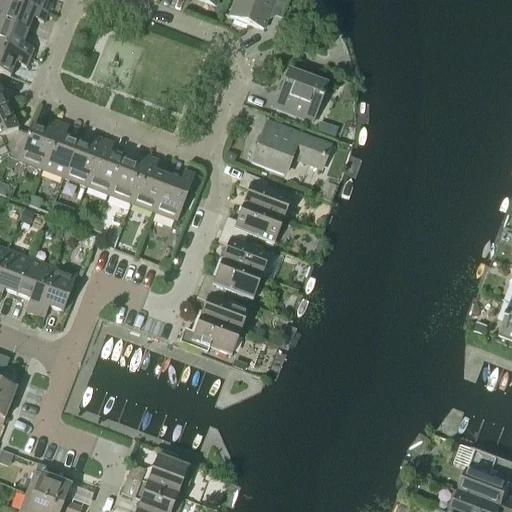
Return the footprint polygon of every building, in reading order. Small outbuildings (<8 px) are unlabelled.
[(45,16),(2,0),(0,0),(0,24),(26,34),(31,21),(42,25),(45,16)] [(38,2),(38,0),(2,0),(45,16),(49,6),(38,2)] [(192,0),(214,8),(217,0),(192,0)] [(283,16),(288,0),(235,0),(232,8),(228,20),(261,32),(270,11),(283,16)] [(21,47),(26,35),(26,34),(0,24),(0,49),(28,61),(29,60),(32,51),(26,49),(21,47)] [(0,76),(8,80),(14,66),(19,68),(25,70),(28,61),(0,49),(0,76)] [(311,125),(325,88),(312,83),(311,79),(303,76),(300,78),(287,74),(273,111),(311,125)] [(27,137),(16,133),(6,110),(0,112),(0,160),(6,157),(8,161),(17,164),(27,137)] [(27,137),(17,164),(40,173),(57,126),(48,122),(44,133),(30,128),(27,137)] [(62,181),(76,145),(63,140),(65,135),(67,129),(57,126),(40,173),(62,181)] [(319,171),(327,149),(266,126),(251,166),(282,177),(289,160),(319,171)] [(84,190),(102,143),(93,139),(89,150),(76,145),(62,181),(84,190)] [(107,198),(121,163),(108,158),(110,152),(112,147),(102,143),(84,190),(107,198)] [(129,207),(147,160),(138,156),(133,167),(121,163),(107,198),(129,207)] [(152,215),(165,180),(153,175),(155,170),(157,164),(147,160),(129,207),(152,215)] [(175,224),(193,177),(182,174),(178,185),(165,180),(152,215),(175,224)] [(281,224),(289,200),(264,190),(266,185),(242,176),(237,189),(247,193),(241,209),(281,224)] [(272,247),(280,224),(281,224),(241,209),(235,225),(225,221),(221,233),(244,242),(246,237),(272,247)] [(259,280),(268,256),(242,246),(244,242),(221,233),(216,245),(226,248),(220,265),(259,280)] [(15,298),(29,262),(6,253),(0,269),(0,298),(2,293),(15,298)] [(33,317),(51,270),(29,262),(15,298),(28,303),(24,314),(33,317)] [(250,303),(259,280),(220,265),(214,281),(204,277),(199,289),(223,298),(224,293),(250,303)] [(61,315),(75,279),(51,270),(33,317),(43,321),(47,310),(61,315)] [(238,336),(247,312),(221,302),(223,298),(199,289),(195,301),(205,305),(199,321),(238,336)] [(511,345),(511,306),(511,307),(498,340),(511,345)] [(229,359),(237,338),(238,336),(199,321),(192,337),(183,333),(179,345),(205,355),(207,351),(229,359)] [(0,428),(1,428),(14,392),(0,386),(0,382),(1,380),(0,380),(5,366),(0,364),(0,428)] [(511,491),(511,489),(511,467),(479,455),(471,474),(468,473),(459,495),(455,493),(454,494),(503,511),(511,511),(511,503),(505,500),(509,490),(511,491)] [(180,503),(192,473),(156,460),(150,475),(130,468),(125,483),(180,503)] [(63,505),(69,488),(33,474),(25,497),(65,511),(79,511),(80,511),(63,505)] [(176,511),(180,503),(125,483),(120,497),(133,502),(135,497),(141,499),(135,511),(176,511)] [(503,511),(454,494),(447,511),(503,511)] [(65,511),(25,497),(18,511),(65,511)]
